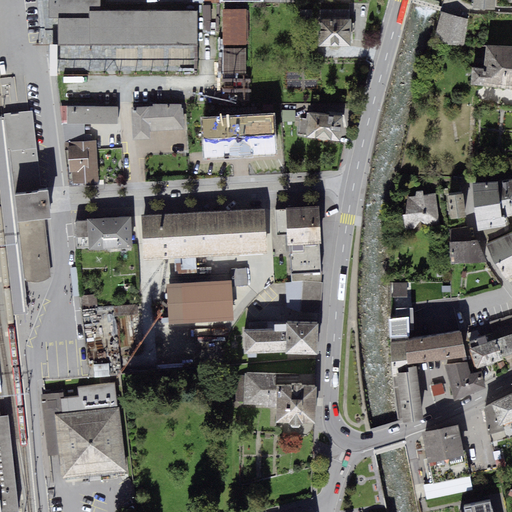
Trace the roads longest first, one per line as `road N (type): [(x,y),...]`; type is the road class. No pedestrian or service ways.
road 1 (residential): [(354,182),(58,199),(63,280),(32,369),(44,511)]
road 2 (primary): [(347,439),(332,421),(330,401),(354,182)]
road 3 (primary): [(354,182),(402,0)]
road 4 (primary): [(511,382),(407,429),(347,439)]
road 5 (residential): [(511,293),(479,237),(469,182)]
